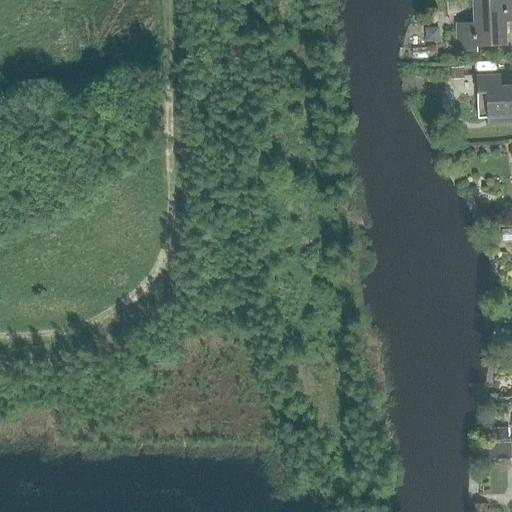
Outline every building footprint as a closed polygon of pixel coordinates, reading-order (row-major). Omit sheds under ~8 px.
[(476,52),(476,47),(506,46),(505,22),(511,22),(511,0),(472,0),(473,22),(455,23),(456,53),(476,52)] [(449,79),(464,78),(464,67),(449,67),(449,79)] [(476,76),(476,94),(477,118),(486,118),(486,127),(511,126),(511,88),(500,89),(499,75),(476,76)] [(510,441),(509,428),(490,428),(491,441),(510,441)] [(511,459),(511,443),(481,443),(482,460),(511,459)]
